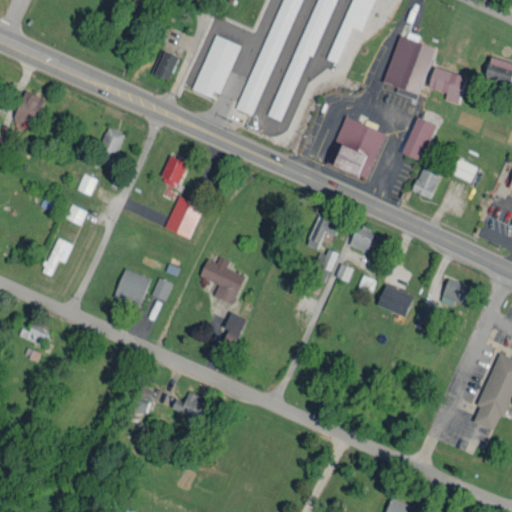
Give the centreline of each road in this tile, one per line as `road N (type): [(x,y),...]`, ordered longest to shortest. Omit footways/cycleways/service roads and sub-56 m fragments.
road 1 (primary): [(0,37),(511,269)]
road 2 (residential): [(511,501),(0,279)]
road 3 (residential): [(190,0),(196,33),(70,311)]
road 4 (residential): [(402,116),(275,404)]
